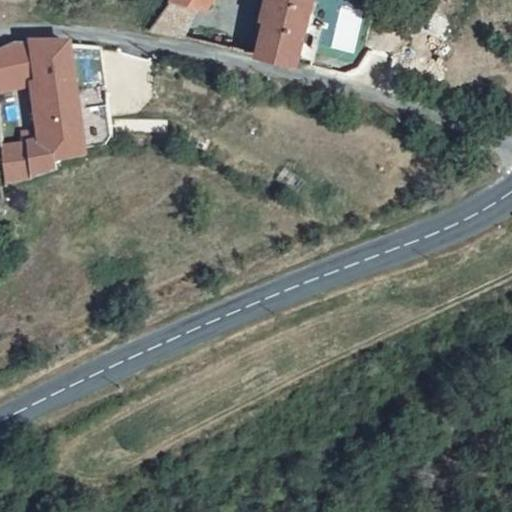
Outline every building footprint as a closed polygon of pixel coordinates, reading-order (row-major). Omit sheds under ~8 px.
[(215,0),(173,0),(169,7),(190,17),(204,21),(215,0)] [(262,0),(251,50),(302,63),(318,0),(262,0)] [(165,35),(181,39),(190,17),(169,7),(154,32),(158,33),(165,35)] [(34,48),(0,52),(0,82),(40,80),(34,48)] [(71,49),(34,48),(40,80),(47,111),(52,142),(30,144),(34,177),(90,156),(71,49)] [(3,147),(0,148),(0,161),(4,189),(34,177),(30,144),(3,147)]
